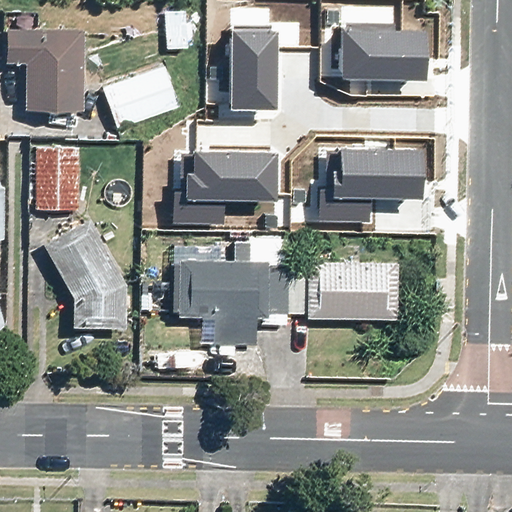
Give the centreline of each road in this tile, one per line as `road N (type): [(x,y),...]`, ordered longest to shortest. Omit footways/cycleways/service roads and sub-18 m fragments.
road 1 (tertiary): [(0,434),(488,444)]
road 2 (residential): [(488,444),(496,0)]
